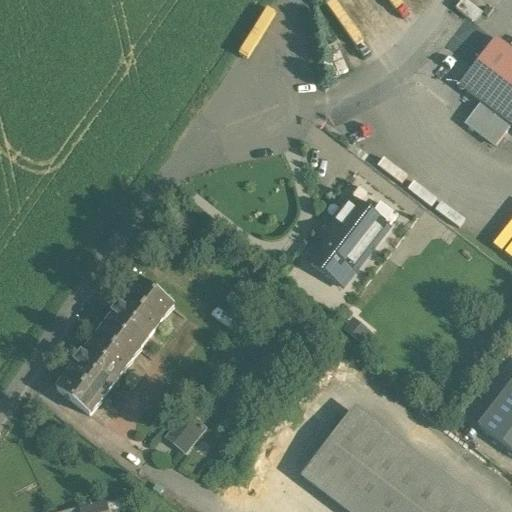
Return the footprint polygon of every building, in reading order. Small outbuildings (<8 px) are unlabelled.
[(511,53),(495,41),(458,88),(511,129),(511,53)] [(397,220),(360,191),(332,227),(339,232),(310,269),(339,291),(368,254),(369,255),(397,220)] [(199,226),(190,220),(187,224),(196,231),(199,226)] [(192,248),(178,266),(187,273),(201,254),(192,248)] [(141,283),(99,339),(131,363),(173,309),(141,283)] [(240,283),(226,302),(238,311),(252,293),(240,283)] [(89,417),(131,363),(99,339),(57,391),(89,417)] [(511,381),(476,427),(511,454),(511,381)] [(490,511),(357,410),(347,424),(461,511),(490,511)] [(185,413),(164,440),(185,456),(206,430),(185,413)] [(461,511),(347,424),(312,469),(368,511),(461,511)] [(368,511),(312,469),(302,481),(343,511),(368,511)] [(107,511),(106,503),(78,510),(78,511),(107,511)]
